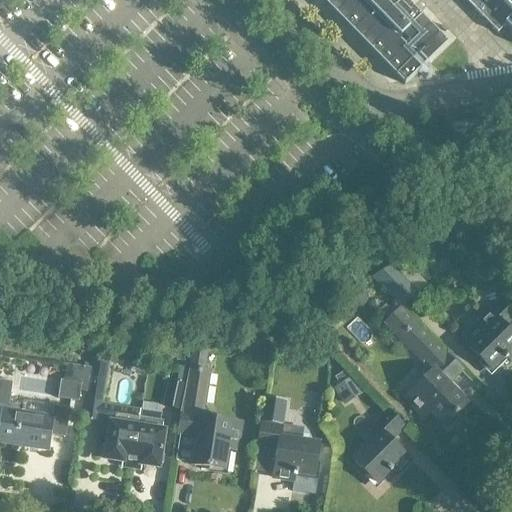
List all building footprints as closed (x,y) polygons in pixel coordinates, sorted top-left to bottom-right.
[(321,0),(404,85),(447,43),(404,0),(321,0)] [(511,0),(464,0),(489,25),(497,34),(505,26),(511,32),(511,0)] [(452,137),(486,132),(484,118),(450,124),(452,137)] [(478,321),(462,337),(470,345),(468,348),(490,371),(503,359),(505,361),(507,358),(510,362),(511,360),(511,335),(506,329),(511,322),(511,306),(503,297),(478,321)] [(401,308),(383,324),(432,372),(405,399),(424,419),(431,412),(445,426),(467,405),(448,385),(462,371),(401,308)] [(208,352),(193,350),(177,438),(198,441),(194,467),(224,471),(227,451),(237,453),(241,425),(212,421),(212,416),(205,406),(210,370),(206,369),(208,352)] [(93,361),(84,420),(111,424),(105,460),(132,465),(138,428),(139,420),(141,411),(101,404),(108,363),(93,361)] [(337,384),(331,389),(342,406),(362,393),(350,376),(346,379),(341,371),(332,377),(337,384)] [(0,381),(0,428),(1,429),(0,432),(0,443),(48,451),(50,436),(65,438),(70,410),(54,407),(52,418),(20,413),(21,406),(8,404),(12,383),(0,381)] [(179,409),(184,387),(170,384),(165,406),(179,409)] [(261,424),(278,426),(281,407),(264,405),(261,424)] [(395,476),(409,462),(390,442),(405,428),(387,410),(371,425),(380,434),(353,461),(375,484),(387,472),(389,474),(391,472),(395,476)] [(139,420),(132,465),(158,469),(164,432),(160,432),(161,423),(139,420)] [(278,426),(261,424),(257,448),(278,452),(274,479),(294,482),(292,492),(316,495),(318,477),(315,477),(319,445),(281,439),(283,427),(278,426)]
